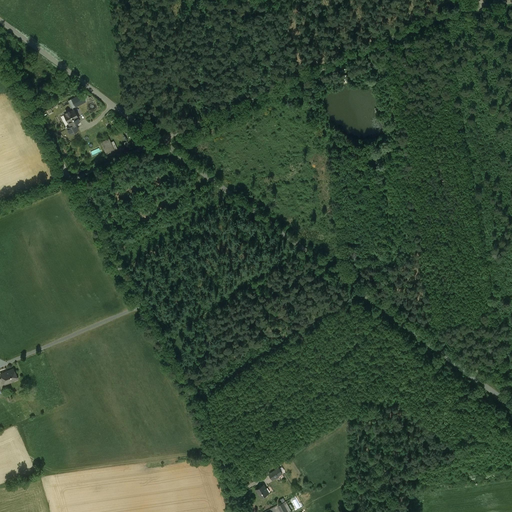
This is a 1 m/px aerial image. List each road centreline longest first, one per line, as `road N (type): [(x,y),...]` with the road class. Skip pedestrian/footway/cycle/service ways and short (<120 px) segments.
road 1 (unclassified): [(511,404),(161,141)]
road 2 (unclassified): [(511,2),(447,15),(161,141)]
road 3 (unclassified): [(71,180),(207,423),(245,511)]
road 4 (unclassified): [(161,141),(0,19)]
road 5 (unclassified): [(0,46),(71,180)]
